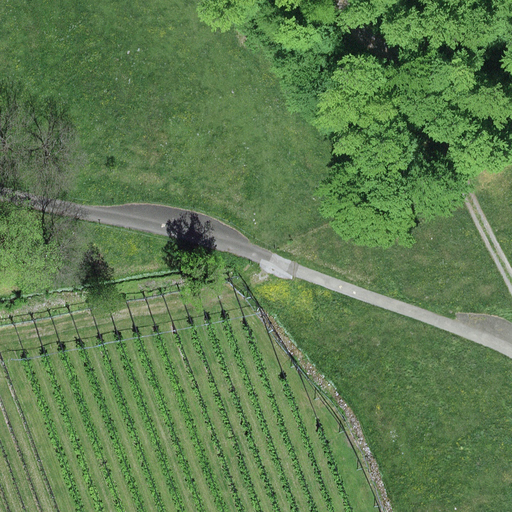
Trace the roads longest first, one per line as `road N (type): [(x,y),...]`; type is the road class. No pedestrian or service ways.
road 1 (track): [(511,354),(235,244),(0,189)]
road 2 (track): [(511,286),(428,87),(368,39),(343,0)]
